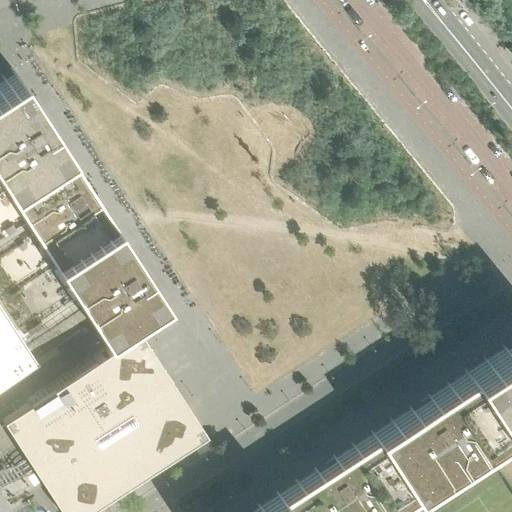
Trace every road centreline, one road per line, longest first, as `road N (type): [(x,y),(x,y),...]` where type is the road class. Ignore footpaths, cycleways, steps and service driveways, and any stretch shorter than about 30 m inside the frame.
road 1 (residential): [(159,496),(511,274)]
road 2 (residential): [(355,0),(511,192)]
road 3 (secondary): [(414,0),(511,114)]
